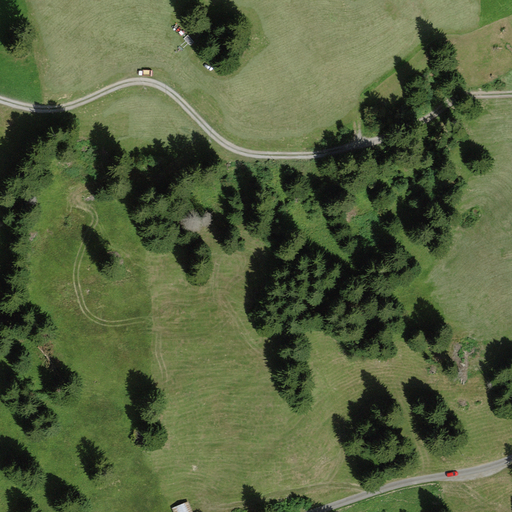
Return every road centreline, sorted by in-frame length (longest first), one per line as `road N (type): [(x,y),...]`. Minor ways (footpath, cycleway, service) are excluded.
road 1 (track): [(0,101),(49,109),(132,80),(152,83),(234,153),(292,158),(370,134),(421,105),(511,95)]
road 2 (unclassified): [(321,511),(404,481),(476,471),(511,453)]
